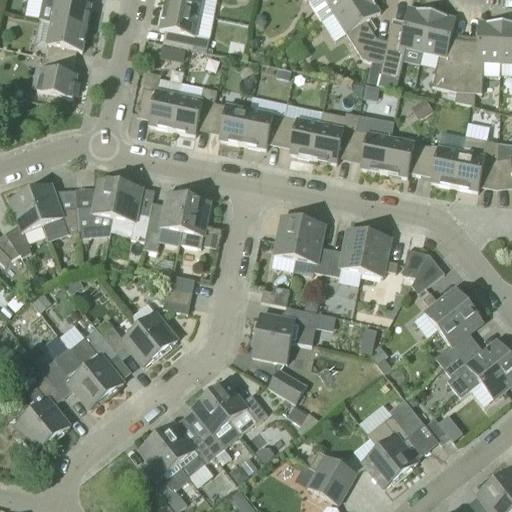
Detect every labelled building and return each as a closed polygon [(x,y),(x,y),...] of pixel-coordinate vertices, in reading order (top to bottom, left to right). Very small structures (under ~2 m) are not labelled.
[(39,23),(52,25),(87,32),(92,9),(81,7),(82,0),(42,0),(43,0),(39,23)] [(166,0),(164,11),(200,18),(203,0),(166,0)] [(315,0),(309,4),(322,24),(334,16),(359,0),(315,0)] [(380,78),(383,68),(388,44),(377,42),(366,25),(380,16),(370,0),(359,0),(334,16),(363,63),(382,67),(380,78)] [(195,39),(200,18),(164,11),(160,34),(170,36),(167,48),(177,50),(187,52),(192,53),(206,56),(209,42),(195,39)] [(388,79),(399,82),(406,51),(423,55),(432,16),(408,11),(404,30),(392,27),(388,44),(383,68),(380,78),(388,79)] [(264,31),(267,25),(265,19),(260,16),(255,26),(264,31)] [(439,59),(432,90),(457,96),(464,44),(451,41),(455,22),(432,16),(423,55),(439,59)] [(45,61),(70,66),(72,54),(82,56),(87,32),(52,25),(47,49),(45,61)] [(474,109),(475,97),(482,97),(483,79),(500,80),(503,27),(478,25),(477,45),(464,44),(457,96),(455,105),(474,109)] [(500,80),(501,66),(511,66),(511,27),(503,27),(500,80)] [(185,62),(187,52),(177,50),(175,60),(185,62)] [(70,66),(45,61),(43,72),(42,72),(37,96),(48,99),(47,104),(61,107),(62,101),(72,104),(77,79),(67,77),(70,66)] [(290,83),(292,76),(280,73),(279,81),(290,83)] [(380,78),(369,75),(367,86),(377,88),(378,87),(380,78)] [(160,83),(160,80),(146,77),(138,117),(151,120),(148,130),(172,135),(179,99),(182,87),(160,83)] [(388,79),(380,78),(378,87),(386,89),(388,79)] [(362,102),(364,91),(354,89),(353,93),(358,101),(362,102)] [(203,92),(200,104),(179,99),(172,135),(196,139),(198,129),(209,132),(217,95),(203,92)] [(226,109),(215,107),(218,95),(217,95),(209,132),(221,134),(219,144),(243,149),(250,114),(226,109)] [(411,112),(419,123),(433,114),(425,103),(411,112)] [(268,143),(280,146),(285,121),(273,119),(273,118),(250,114),(243,149),(266,154),(268,143)] [(313,163),(337,168),(339,158),(351,160),(359,120),(346,117),(345,121),(343,132),(320,128),(313,163)] [(362,163),(360,173),(384,177),(391,142),(394,127),(359,120),(351,160),(362,163)] [(292,148),(290,158),(313,163),(320,128),(297,123),(297,124),(285,121),(280,146),(292,148)] [(469,125),(467,140),(488,143),(491,128),(469,125)] [(454,192),(478,196),(480,186),(497,189),(498,164),(499,147),(465,140),(461,156),(454,192)] [(384,177),(407,182),(409,172),(421,174),(426,150),(414,147),(391,142),(384,177)] [(433,177),(431,187),(454,192),(461,156),(438,152),(426,150),(421,174),(433,177)] [(511,187),(511,162),(511,163),(498,164),(497,189),(511,187)] [(94,211),(77,212),(79,238),(79,243),(91,242),(95,219),(114,223),(121,188),(99,184),(94,211)] [(150,220),(137,218),(142,192),(121,188),(114,223),(134,227),(130,243),(144,246),(150,220)] [(48,246),(68,239),(79,238),(77,212),(60,214),(51,189),(30,197),(43,230),(48,246)] [(10,204),(19,228),(6,237),(20,259),(22,262),(31,256),(24,237),(43,230),(30,197),(10,204)] [(158,256),(162,232),(182,236),(189,202),(168,198),(162,223),(150,220),(144,246),(143,253),(158,256)] [(210,206),(189,202),(182,236),(179,249),(200,253),(210,206)] [(295,264),(303,225),(282,221),(274,260),(295,264)] [(295,264),(315,268),(314,276),(327,279),(330,264),(331,254),(320,251),(324,229),(303,225),(295,264)] [(203,249),(216,252),(219,237),(206,234),(203,249)] [(361,277),(369,238),(348,234),(343,256),(331,254),(330,264),(327,279),(339,281),(341,273),(361,277)] [(6,237),(0,240),(0,266),(5,271),(11,264),(20,259),(6,237)] [(390,242),(369,238),(361,277),(382,282),(384,275),(396,277),(397,267),(386,265),(390,242)] [(402,279),(415,282),(429,258),(407,254),(402,279)] [(419,298),(428,290),(444,278),(429,258),(415,282),(411,289),(419,298)] [(167,292),(192,297),(194,284),(169,279),(167,292)] [(70,299),(83,290),(79,285),(64,290),(70,299)] [(263,294),(261,306),(286,311),(289,294),(274,290),(273,296),(263,294)] [(167,292),(162,314),(187,319),(192,297),(167,292)] [(438,334),(469,309),(456,292),(438,307),(430,297),(423,304),(430,313),(425,317),(438,334)] [(43,298),(32,306),(39,316),(50,307),(43,298)] [(320,302),(312,300),(305,304),(304,312),(318,315),(320,302)] [(438,334),(450,350),(435,361),(444,372),(465,356),(472,350),(465,341),(483,326),(469,309),(438,334)] [(14,318),(6,310),(0,315),(8,323),(14,318)] [(256,340),(291,346),(294,328),(317,333),(320,318),(289,312),(286,323),(261,318),(256,340)] [(138,330),(160,358),(177,345),(155,317),(138,330)] [(101,339),(112,330),(107,324),(96,333),(101,339)] [(122,343),(112,330),(101,339),(117,359),(127,351),(143,372),(160,358),(138,330),(122,343)] [(374,344),(376,334),(364,332),(362,342),(374,344)] [(101,339),(96,333),(69,354),(106,401),(123,387),(107,367),(117,359),(101,339)] [(252,361),(287,367),(291,346),(256,340),(252,361)] [(467,371),(472,377),(464,383),(472,393),(480,387),(511,362),(497,345),(480,359),(472,350),(465,356),(444,372),(452,383),(467,371)] [(69,354),(68,353),(41,374),(45,379),(63,402),(73,394),(90,414),(106,401),(69,354)] [(391,372),(383,362),(376,368),(384,378),(391,372)] [(511,388),(511,363),(511,362),(480,387),(493,404),(511,388)] [(296,409),(307,390),(279,373),(268,392),(296,409)] [(53,410),(63,402),(45,379),(19,401),(31,416),(53,444),(70,430),(53,410)] [(209,399),(241,440),(267,419),(251,399),(242,406),(226,386),(209,399)] [(418,406),(412,398),(404,404),(411,412),(418,406)] [(214,461),(225,452),(241,440),(209,399),(192,413),(208,433),(199,441),(214,461)] [(418,467),(402,447),(424,429),(411,412),(404,404),(398,408),(389,416),(392,420),(368,439),(379,453),(401,480),(418,467)] [(307,418),(294,411),(289,420),(301,427),(307,418)] [(36,457),(53,444),(31,416),(14,430),(36,457)] [(451,443),(435,422),(425,430),(442,450),(451,443)] [(178,469),(188,481),(214,461),(199,441),(189,448),(173,428),(156,441),(178,469)] [(155,475),(146,482),(166,507),(165,507),(168,511),(182,511),(187,508),(166,482),(164,484),(162,482),(178,469),(156,441),(139,455),(155,475)] [(261,451),(255,456),(263,466),(273,458),(268,452),(261,451)] [(379,453),(362,466),(384,494),(401,480),(379,453)] [(309,472),(348,494),(357,477),(318,455),(309,472)] [(249,478),(258,472),(249,462),(241,468),(249,478)] [(238,488),(249,479),(240,468),(230,476),(238,488)] [(348,494),(309,472),(302,468),(292,484),(339,510),(348,494)] [(511,473),(511,472),(494,486),(511,508),(511,473)] [(511,511),(511,508),(494,486),(477,499),(486,511),(511,511)] [(229,503),(235,511),(240,511),(248,506),(239,494),(229,503)]
